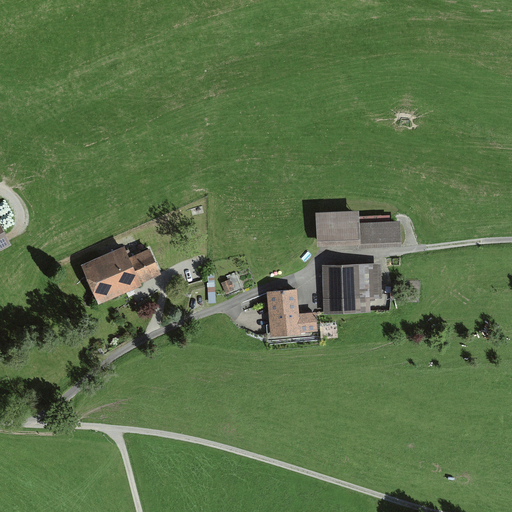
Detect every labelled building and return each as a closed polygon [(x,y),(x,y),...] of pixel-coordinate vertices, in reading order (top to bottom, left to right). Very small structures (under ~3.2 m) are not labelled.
[(359,212),(316,214),(317,248),(359,246),(360,250),(402,248),(401,223),(359,225),(359,212)] [(0,252),(11,246),(0,225),(0,252)] [(124,249),(83,266),(100,306),(163,280),(150,250),(128,259),(124,249)] [(381,265),(323,268),(325,315),(370,313),(369,299),(382,298),(381,265)] [(237,273),(227,276),(229,281),(222,284),(226,296),(243,289),(237,273)] [(269,317),(299,315),(297,292),(267,294),(269,317)] [(299,315),(269,317),(271,339),(319,335),(317,313),(299,315)]
